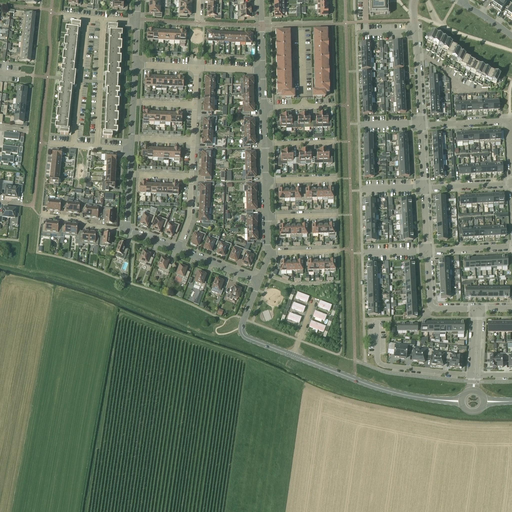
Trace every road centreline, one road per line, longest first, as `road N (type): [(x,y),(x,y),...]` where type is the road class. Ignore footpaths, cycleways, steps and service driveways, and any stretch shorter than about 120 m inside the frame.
road 1 (residential): [(461,401),(379,388),(292,355)]
road 2 (residential): [(471,375),(382,365),(377,320)]
road 3 (residential): [(511,162),(508,120),(420,124)]
road 4 (residential): [(95,147),(102,19)]
road 5 (residential): [(72,145),(87,18)]
